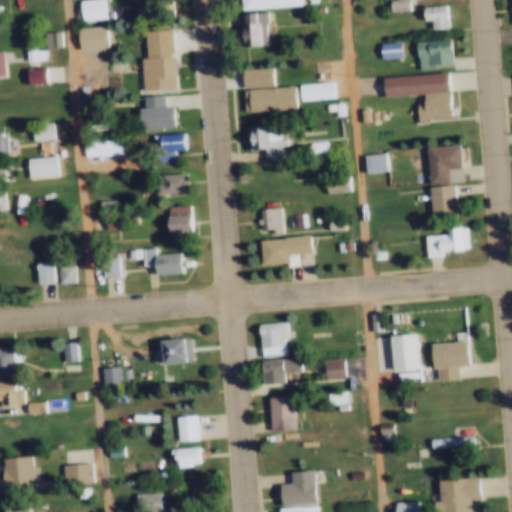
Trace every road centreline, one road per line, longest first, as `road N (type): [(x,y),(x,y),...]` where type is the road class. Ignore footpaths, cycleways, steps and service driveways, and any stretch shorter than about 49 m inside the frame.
road 1 (residential): [(248,511),(206,0)]
road 2 (residential): [(0,317),(511,276)]
road 3 (residential): [(511,372),(484,0)]
